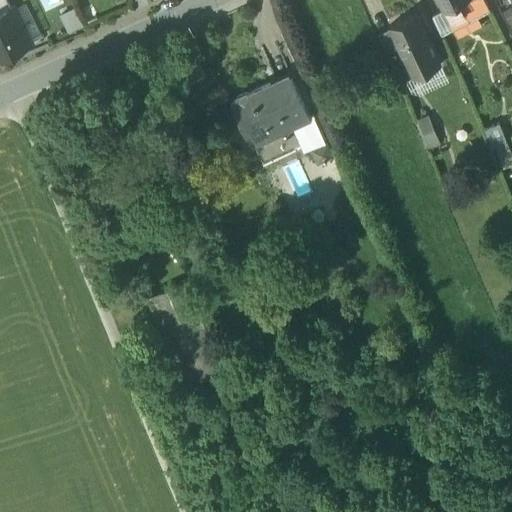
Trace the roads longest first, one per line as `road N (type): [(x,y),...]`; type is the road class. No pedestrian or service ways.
road 1 (track): [(184,511),(15,92)]
road 2 (secondary): [(214,0),(0,99)]
